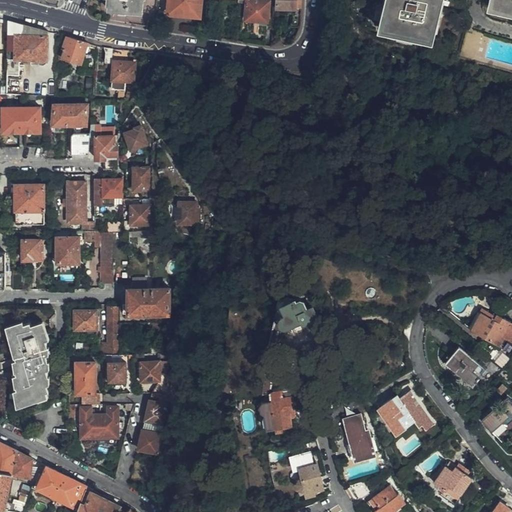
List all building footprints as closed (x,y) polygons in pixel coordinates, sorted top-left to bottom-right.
[(141,11),(142,0),(107,0),(108,7),(115,8),(115,9),(141,11)] [(168,0),(168,7),(175,8),(175,12),(191,13),(191,9),(199,10),(199,0),(168,0)] [(266,20),(268,0),(246,0),(245,17),(266,20)] [(293,22),(299,23),(299,0),(276,0),(276,7),(293,8),(293,22)] [(435,39),(443,0),(389,0),(383,26),(394,29),(435,39)] [(511,0),(495,0),(494,6),(494,9),(511,13),(511,0)] [(51,34),(16,33),(16,61),(52,61),(51,34)] [(88,42),(68,36),(62,55),(81,63),(88,42)] [(113,48),(104,47),(106,61),(111,61),(113,48)] [(119,97),(124,98),(126,79),(132,80),(134,62),(114,60),(112,86),(120,87),(119,97)] [(85,124),(85,104),(52,104),(52,124),(85,124)] [(39,132),(39,107),(3,108),(2,132),(39,132)] [(133,128),(129,117),(129,118),(124,127),(127,131),(133,128)] [(104,159),(104,168),(105,167),(118,167),(119,166),(119,153),(119,142),(120,134),(116,134),(116,125),(98,125),(98,122),(88,122),(88,133),(88,134),(88,148),(97,148),(96,159),(104,159)] [(136,128),(133,128),(127,131),(132,149),(148,143),(141,125),(135,127),(136,128)] [(72,155),(88,154),(88,148),(88,134),(88,133),(74,133),(71,136),(72,155)] [(135,167),(128,167),(128,174),(135,174),(136,188),(152,188),(151,166),(135,166),(135,167)] [(124,177),(96,178),(96,216),(106,216),(106,204),(117,203),(118,195),(124,195),(124,177)] [(70,221),(87,221),(87,212),(87,181),(69,181),(70,221)] [(45,222),(45,183),(17,183),(17,222),(45,222)] [(152,223),(152,203),(133,204),(133,224),(152,223)] [(185,229),(188,215),(186,214),(187,208),(170,205),(166,225),(185,229)] [(113,259),(111,231),(96,231),(97,246),(101,246),(102,260),(113,259)] [(80,261),(80,235),(58,236),(58,262),(80,261)] [(43,258),(43,245),(45,244),(45,238),(24,239),(24,259),(43,258)] [(114,267),(113,259),(102,260),(102,268),(103,268),(104,283),(114,283),(114,267)] [(100,262),(92,263),(93,283),(101,283),(100,262)] [(129,283),(129,269),(117,270),(117,283),(129,283)] [(14,273),(14,287),(14,289),(24,289),(24,273),(14,273)] [(129,286),(129,289),(129,304),(124,304),(124,312),(170,313),(170,288),(129,286)] [(302,293),(293,289),(291,289),(285,291),(283,296),(287,308),(275,314),(279,324),(293,318),(294,323),(308,316),(309,317),(317,314),(311,299),(306,302),(302,293)] [(485,306),(482,311),(486,313),(476,327),(499,343),(511,323),(511,319),(499,311),(497,314),(485,306)] [(109,308),(108,355),(118,355),(119,308),(109,308)] [(96,330),(96,311),(76,311),(76,330),(96,330)] [(486,313),(482,311),(472,325),(476,327),(486,313)] [(48,391),(45,378),(49,376),(45,363),(48,361),(44,349),(47,348),(41,327),(33,329),(30,322),(10,329),(18,354),(14,355),(18,368),(15,370),(18,380),(19,383),(15,385),(20,401),(48,391)] [(444,357),(452,365),(455,363),(473,377),(485,363),(459,341),(444,357)] [(82,403),(100,403),(100,395),(100,393),(96,393),(96,362),(92,362),(91,359),(77,358),(76,393),(82,393),(82,397),(82,403)] [(143,382),(161,381),(161,362),(142,361),(142,367),(144,367),(143,382)] [(455,363),(452,365),(470,380),(473,377),(455,363)] [(128,381),(128,364),(112,364),(112,382),(128,381)] [(167,394),(173,394),(173,381),(161,381),(152,394),(167,394)] [(295,395),(297,394),(296,389),(296,384),(271,388),(272,392),(265,394),(266,400),(264,400),(268,430),(277,429),(277,432),(284,431),(284,428),(293,426),(292,412),(297,411),(295,395)] [(407,405),(418,421),(421,419),(425,424),(433,419),(418,398),(415,400),(413,397),(416,395),(410,385),(399,391),(397,389),(378,401),(390,417),(407,405)] [(152,394),(146,421),(164,426),(166,414),(163,413),(167,394),(152,394)] [(511,396),(509,394),(482,415),(492,428),(510,413),(511,415),(511,434),(511,435),(511,396)] [(100,415),(92,415),(92,407),(82,407),(82,438),(100,437),(100,415)] [(109,415),(100,415),(100,437),(118,438),(118,407),(109,407),(109,415)] [(376,449),(373,437),(369,438),(361,410),(343,416),(355,455),(376,449)] [(160,427),(145,423),(143,430),(158,433),(160,427)] [(158,433),(143,430),(138,449),(161,455),(164,444),(162,443),(165,435),(158,433)] [(0,442),(0,470),(12,474),(29,478),(33,459),(0,442)] [(323,486),(318,462),(313,463),(309,451),(291,456),(294,468),(299,467),(301,476),(299,477),(297,479),(297,481),(299,486),(303,488),(305,489),(306,495),(315,492),(315,488),(323,486)] [(455,460),(466,469),(469,465),(458,456),(455,460)] [(470,473),(466,469),(455,460),(452,464),(445,459),(433,474),(456,492),(470,473)] [(85,486),(39,464),(34,479),(32,486),(77,508),(84,489),(85,486)] [(0,509),(4,510),(12,474),(0,470),(0,509)] [(366,479),(348,484),(358,501),(372,491),(366,479)] [(388,511),(405,500),(398,490),(396,491),(389,482),(367,500),(376,511),(388,511)] [(110,511),(114,506),(115,503),(84,489),(77,508),(75,511),(110,511)] [(505,511),(510,506),(501,499),(491,511),(505,511)] [(117,510),(114,506),(110,511),(133,511),(125,503),(117,510)]
